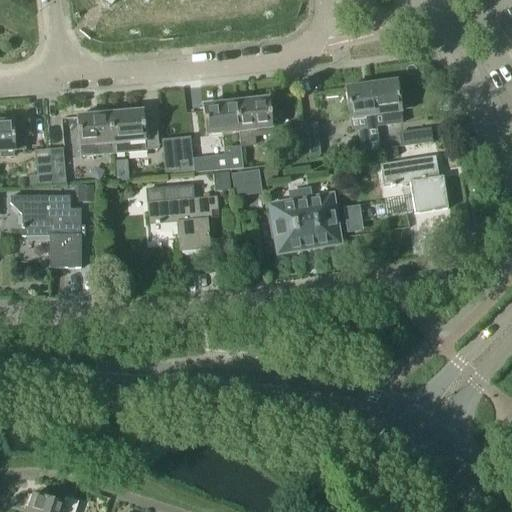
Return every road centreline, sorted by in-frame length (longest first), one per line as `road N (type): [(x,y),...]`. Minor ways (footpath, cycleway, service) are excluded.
road 1 (residential): [(0,315),(155,314),(291,301),(450,269)]
road 2 (residential): [(58,80),(301,52),(319,32),(322,0)]
road 3 (tertiary): [(242,385),(0,367)]
road 4 (residential): [(511,168),(427,0)]
road 5 (tertiary): [(242,385),(407,451)]
road 6 (tertiary): [(411,414),(385,400),(312,385),(242,385)]
road 7 (residential): [(511,317),(411,414)]
